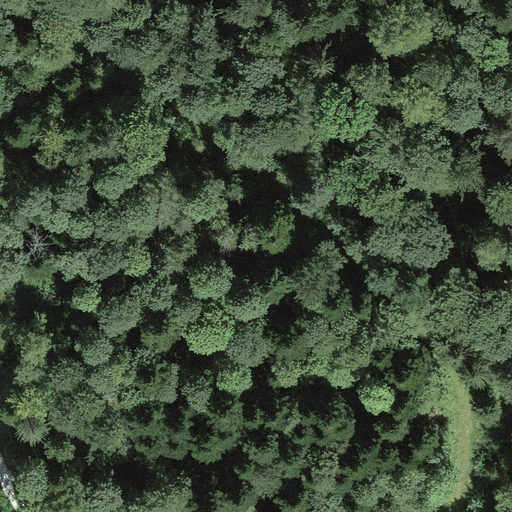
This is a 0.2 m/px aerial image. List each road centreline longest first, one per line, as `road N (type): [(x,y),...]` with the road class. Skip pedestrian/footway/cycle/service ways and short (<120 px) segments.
road 1 (track): [(0,8),(81,37),(193,114),(435,341),(467,406),(454,511)]
road 2 (track): [(375,285),(356,226),(270,54),(218,0)]
